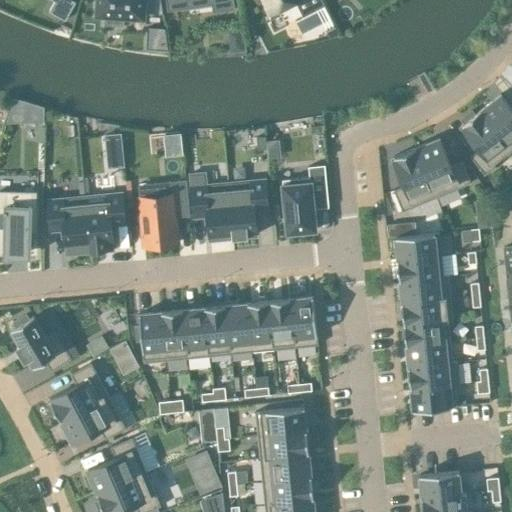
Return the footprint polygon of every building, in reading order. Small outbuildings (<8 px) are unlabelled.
[(105,24),(124,25),(124,15),(145,17),(145,11),(145,0),(97,0),(97,13),(106,14),(105,24)] [(145,0),(145,11),(162,12),(160,0),(145,0)] [(166,0),(168,10),(190,7),(188,0),(210,0),(212,4),(213,12),(235,8),(233,0),(166,0)] [(265,0),(271,12),(294,0),(321,0),(324,5),(322,0),(265,0)] [(148,26),(147,46),(167,48),(165,27),(148,26)] [(243,42),(230,44),(231,51),(244,49),(243,42)] [(511,108),(500,93),(481,108),(511,148),(511,108)] [(496,165),(493,161),(510,148),(511,149),(511,148),(481,108),(475,113),(472,109),(462,117),(465,121),(461,124),(480,148),(471,156),(485,174),(496,165)] [(181,131),(163,133),(164,136),(166,156),(183,154),(181,137),(181,131)] [(121,132),(104,134),(108,168),(125,166),(122,132),(121,132)] [(265,136),(256,136),(258,149),(267,149),(265,136)] [(439,137),(416,146),(437,196),(471,182),(462,161),(451,165),(439,137)] [(416,146),(393,156),(405,185),(394,189),(402,210),(437,196),(416,146)] [(328,199),(324,164),(308,166),(309,176),(282,178),(287,231),(316,228),(314,201),(328,199)] [(234,236),(229,181),(206,183),(205,171),(190,173),(194,212),(208,211),(210,240),(227,239),(227,236),(233,236),(234,236)] [(171,194),(139,197),(144,245),(178,242),(176,216),(189,215),(186,178),(170,180),(171,194)] [(251,179),(229,181),(234,236),(236,236),(236,235),(245,234),(245,235),(249,235),(249,234),(257,233),(255,206),(268,205),(266,178),(251,179)] [(0,254),(30,251),(30,230),(36,231),(37,192),(0,190),(0,209),(6,209),(5,228),(0,227),(0,254)] [(122,191),(85,195),(90,249),(98,249),(98,251),(114,249),(112,224),(125,223),(122,191)] [(85,195),(48,199),(50,226),(64,225),(67,252),(90,249),(85,195)] [(471,228),(472,240),(480,239),(479,227),(471,228)] [(395,236),(398,258),(442,254),(439,231),(395,236)] [(475,250),(467,251),(469,263),(477,262),(475,250)] [(442,254),(397,258),(399,280),(449,275),(449,274),(444,274),(442,254)] [(449,275),(399,280),(401,301),(451,297),(449,275)] [(478,282),(470,282),(472,295),(480,294),(478,282)] [(480,294),(472,295),(473,306),(481,305),(480,294)] [(313,295),(290,297),(295,346),(318,344),(313,295)] [(290,297),(269,300),(274,348),(295,346),(290,297)] [(451,297),(401,301),(403,323),(453,318),(451,297)] [(269,300),(248,302),(252,351),(274,348),(269,300)] [(248,302),(226,304),(231,353),(252,351),(248,302)] [(226,304),(205,306),(209,355),(231,353),(226,304)] [(205,306),(183,308),(188,357),(209,355),(205,306)] [(183,308),(162,310),(166,359),(188,357),(183,308)] [(140,325),(136,325),(137,339),(142,339),(144,362),(166,359),(162,310),(139,313),(140,325)] [(16,325),(12,328),(20,343),(18,345),(26,359),(29,357),(34,366),(46,359),(52,370),(72,358),(55,329),(46,335),(34,315),(29,318),(26,314),(14,321),(16,325)] [(453,318),(403,323),(405,344),(450,340),(448,320),(453,319),(453,318)] [(483,325),(475,325),(476,338),(484,337),(483,325)] [(102,334),(87,344),(93,355),(109,346),(102,334)] [(484,337),(476,338),(477,349),(485,348),(484,337)] [(117,361),(132,352),(125,339),(110,348),(117,361)] [(450,340),(405,344),(407,366),(457,361),(457,360),(452,360),(450,340)] [(457,361),(407,366),(409,387),(460,383),(457,361)] [(52,402),(48,404),(54,415),(57,413),(61,420),(109,395),(91,362),(82,367),(71,373),(77,383),(58,393),(50,398),(52,402)] [(479,368),(480,380),(488,379),(487,367),(479,368)] [(480,380),(476,380),(478,393),(490,391),(488,379),(480,380)] [(311,381),(299,383),(300,391),(312,390),(311,381)] [(299,383),(287,384),(288,392),(300,391),(299,383)] [(460,383),(409,387),(412,410),(457,406),(455,384),(460,383)] [(225,386),(213,388),(213,392),(214,400),(226,398),(225,386)] [(268,386),(256,387),(257,395),(269,394),(268,386)] [(256,387),(244,388),(245,397),(257,395),(256,387)] [(213,392),(201,393),(202,401),(214,400),(213,392)] [(109,395),(61,420),(73,442),(99,428),(100,428),(106,438),(117,432),(126,427),(109,395)] [(183,398),(171,400),(172,412),(184,410),(183,398)] [(171,400),(159,401),(160,413),(172,412),(171,400)] [(304,406),(255,411),(258,434),(307,429),(304,406)] [(214,408),(199,409),(199,417),(214,415),(214,408)] [(224,425),(216,426),(217,438),(225,437),(224,425)] [(307,429),(258,434),(260,457),(309,452),(307,429)] [(89,473),(85,475),(90,486),(94,485),(97,491),(146,471),(132,436),(109,446),(114,457),(87,469),(89,473)] [(225,438),(217,438),(218,451),(230,449),(229,437),(225,438)] [(309,452),(260,457),(262,480),(311,475),(309,452)] [(459,470),(419,474),(422,497),(461,493),(459,470)] [(100,499),(96,501),(101,511),(105,510),(105,511),(112,511),(135,503),(138,511),(143,511),(146,511),(155,507),(161,505),(146,471),(97,491),(100,498),(100,499)] [(235,471),(227,471),(229,483),(237,482),(235,471)] [(311,475),(262,480),(265,502),(313,497),(311,475)] [(498,477),(490,477),(492,490),(500,489),(498,477)] [(237,482),(229,483),(230,495),(238,494),(237,482)] [(500,489),(492,490),(493,501),(501,500),(500,489)] [(222,491),(200,499),(204,511),(224,504),(222,491)] [(461,493),(422,497),(423,511),(467,511),(466,492),(461,493)] [(314,511),(313,497),(265,502),(265,511),(314,511)]
